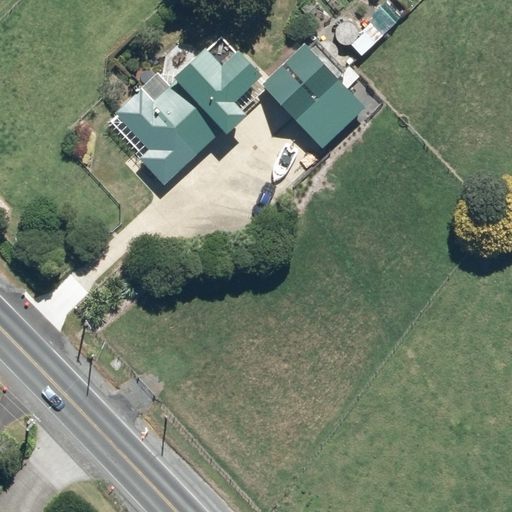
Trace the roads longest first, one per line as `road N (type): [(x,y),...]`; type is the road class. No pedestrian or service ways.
road 1 (secondary): [(175,511),(0,327)]
road 2 (track): [(15,511),(24,451),(68,394)]
